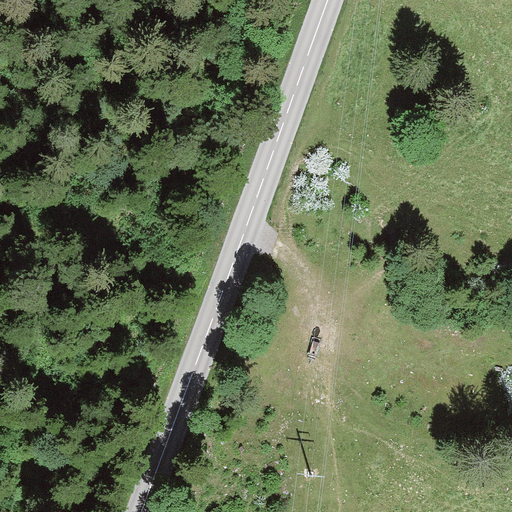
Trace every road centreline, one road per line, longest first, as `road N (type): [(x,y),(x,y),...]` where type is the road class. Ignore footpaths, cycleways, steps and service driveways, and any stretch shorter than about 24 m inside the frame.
road 1 (secondary): [(142,511),(328,0)]
road 2 (track): [(248,225),(286,255),(322,305),(325,386)]
